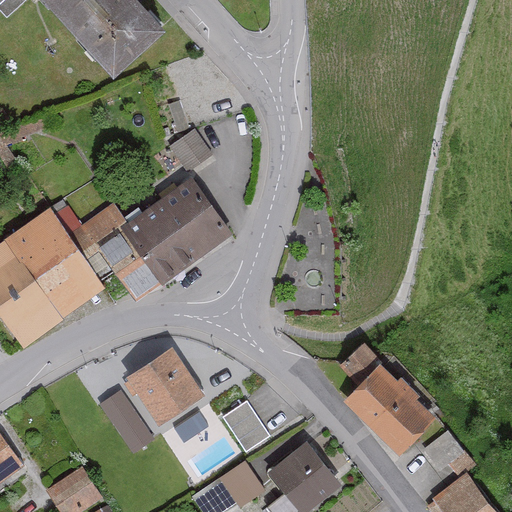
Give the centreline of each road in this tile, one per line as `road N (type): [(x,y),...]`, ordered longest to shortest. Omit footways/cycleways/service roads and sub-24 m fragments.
road 1 (residential): [(404,511),(300,376),(233,312)]
road 2 (residential): [(0,386),(100,332),(139,320),(233,312)]
road 3 (residential): [(233,312),(281,165),(294,74)]
road 4 (residential): [(294,74),(254,56),(200,0)]
